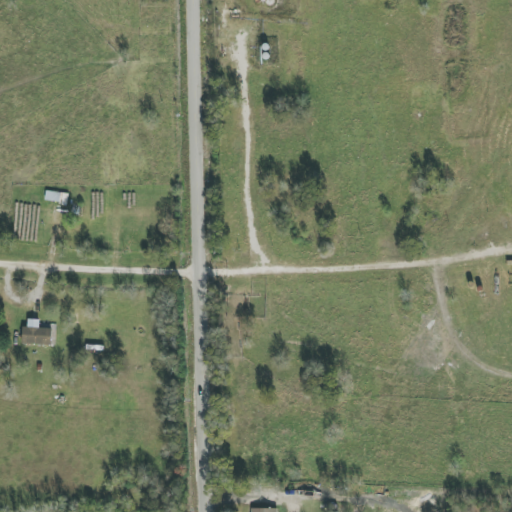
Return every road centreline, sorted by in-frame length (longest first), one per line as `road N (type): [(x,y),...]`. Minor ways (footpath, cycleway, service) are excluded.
road 1 (residential): [(511,261),(277,279),(0,268)]
road 2 (tertiary): [(208,511),(198,0)]
